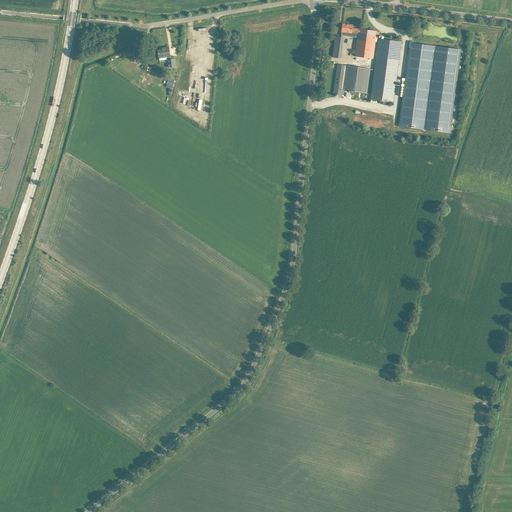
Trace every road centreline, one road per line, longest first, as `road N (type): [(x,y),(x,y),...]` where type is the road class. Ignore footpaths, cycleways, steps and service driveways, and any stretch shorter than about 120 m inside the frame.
road 1 (unclassified): [(88,511),(225,402),(254,364),(291,269),(316,39),(312,0)]
road 2 (primary): [(0,279),(49,127),(74,0)]
road 3 (track): [(511,348),(470,511)]
road 4 (unclassified): [(154,24),(300,0)]
